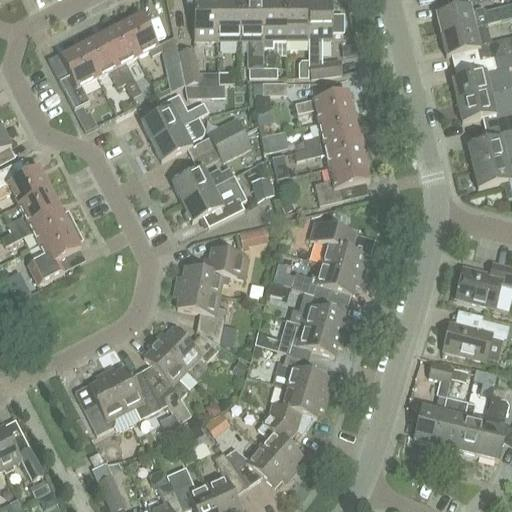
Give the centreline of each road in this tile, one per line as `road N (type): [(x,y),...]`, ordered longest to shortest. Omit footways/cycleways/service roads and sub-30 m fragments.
road 1 (residential): [(17,385),(129,324),(143,306),(149,263),(91,151),(39,130),(9,69),(17,34),(82,0)]
road 2 (tertiary): [(440,221),(360,484)]
road 3 (tertiary): [(391,0),(440,221)]
